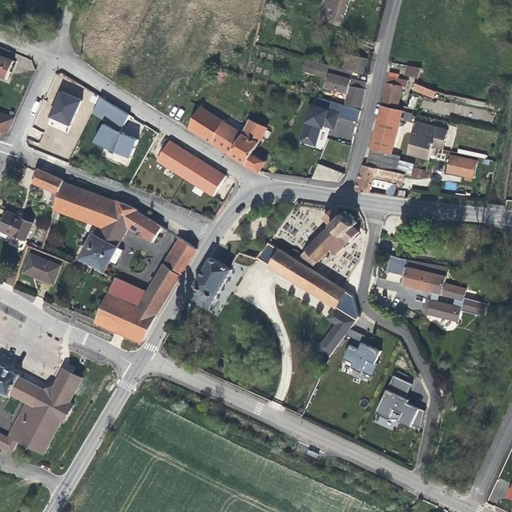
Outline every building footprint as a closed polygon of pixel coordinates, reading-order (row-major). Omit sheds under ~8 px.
[(331,0),(331,2),(328,1),(323,13),(343,20),(350,0),(331,0)] [(12,70),(14,66),(13,65),(15,61),(6,57),(9,50),(0,46),(0,76),(7,79),(11,70),(12,70)] [(349,70),(353,56),(347,54),(343,68),(349,70)] [(363,74),(367,60),(353,56),(349,70),(363,74)] [(366,87),(367,82),(352,79),(354,72),(310,60),(307,71),(328,77),(325,87),(348,93),(346,105),(362,108),(366,87)] [(419,78),(421,68),(407,65),(405,75),(419,78)] [(399,106),(403,87),(407,88),(409,80),(398,78),(388,77),(387,82),(383,102),(399,106)] [(436,91),(416,83),(414,89),(434,97),(436,91)] [(82,101),(60,91),(48,118),(69,128),(82,101)] [(122,131),(130,115),(101,97),(93,113),(122,131)] [(315,146),(320,129),(322,130),(323,126),(334,130),(338,117),(356,122),(360,110),(315,97),(313,105),(310,104),(299,141),(315,146)] [(415,109),(418,98),(412,97),(410,108),(415,109)] [(392,154),(403,110),(382,105),(379,120),(371,149),(367,166),(373,167),(405,174),(412,175),(414,168),(415,164),(400,161),(401,156),(392,154)] [(267,130),(268,128),(250,120),(243,133),(240,139),(219,126),(223,120),(201,107),(190,129),(247,165),(257,171),(260,171),(267,158),(255,151),(263,136),(267,130)] [(0,133),(9,130),(14,118),(0,112),(0,133)] [(411,122),(413,114),(405,112),(404,120),(411,122)] [(243,133),(223,120),(219,126),(240,139),(243,133)] [(443,149),(448,131),(417,122),(409,153),(430,159),(431,154),(434,155),(436,148),(443,149)] [(119,134),(102,125),(92,142),(110,152),(128,159),(136,140),(119,134)] [(268,138),(271,132),(267,130),(263,136),(268,138)] [(170,140),(156,161),(212,197),(226,177),(170,140)] [(485,155),(460,150),(459,153),(484,158),(485,155)] [(474,177),(477,161),(451,156),(448,172),(455,173),(474,177)] [(339,182),(345,174),(319,163),(313,178),(339,182)] [(395,196),(397,184),(372,179),(373,167),(367,166),(364,165),(356,188),(358,191),(370,193),(371,185),(381,188),(387,189),(386,195),(395,196)] [(404,179),(405,174),(373,167),(372,179),(397,184),(402,185),(404,179)] [(60,194),(64,182),(65,180),(38,168),(37,171),(33,182),(54,191),(60,194)] [(419,177),(421,170),(414,168),(412,175),(419,177)] [(75,216),(84,190),(64,182),(60,194),(57,202),(55,209),(75,216)] [(471,189),(461,187),(460,196),(470,197),(471,189)] [(163,226),(138,211),(138,210),(126,204),(118,201),(117,203),(84,190),(75,216),(89,222),(86,227),(87,229),(88,231),(94,234),(82,257),(106,270),(114,255),(129,228),(153,242),(163,226)] [(57,202),(60,194),(54,191),(51,199),(57,202)] [(350,242),(360,232),(355,226),(358,222),(356,219),(355,216),(352,213),(349,213),(346,211),(343,214),(335,207),(325,218),(332,225),(324,233),(307,250),(319,262),(332,249),(336,254),(349,242),(350,242)] [(26,241),(34,222),(9,211),(5,220),(1,230),(26,241)] [(146,338),(158,314),(181,276),(197,249),(185,241),(168,266),(166,264),(164,264),(147,292),(116,278),(96,322),(141,342),(146,338)] [(343,288),(269,242),(257,257),(258,258),(335,306),(358,320),(360,316),(354,295),(343,288)] [(319,262),(307,250),(302,255),(314,267),(319,262)] [(55,282),(62,266),(33,254),(26,272),(38,277),(41,278),(42,277),(55,282)] [(434,292),(432,301),(430,301),(429,306),(427,313),(459,321),(467,290),(445,284),(446,277),(405,266),(407,259),(402,258),(391,255),(387,272),(407,277),(405,285),(434,292)] [(209,309),(233,270),(212,257),(200,277),(188,296),(209,309)] [(13,286),(18,273),(11,270),(6,283),(13,286)] [(367,335),(351,329),(347,335),(355,340),(346,359),(354,363),(355,368),(373,377),(380,364),(377,363),(382,351),(364,343),(365,340),(367,335)] [(66,421),(74,405),(70,402),(83,378),(65,369),(54,388),(57,393),(49,396),(47,390),(21,377),(22,375),(11,369),(0,363),(0,391),(10,397),(12,393),(27,401),(9,437),(6,443),(15,447),(19,440),(45,453),(62,420),(66,421)] [(414,383),(394,375),(378,413),(391,419),(396,408),(404,412),(402,419),(422,428),(426,410),(409,403),(410,400),(408,399),(407,398),(414,383)] [(6,443),(9,437),(0,432),(0,446),(3,448),(4,446),(6,443)]
